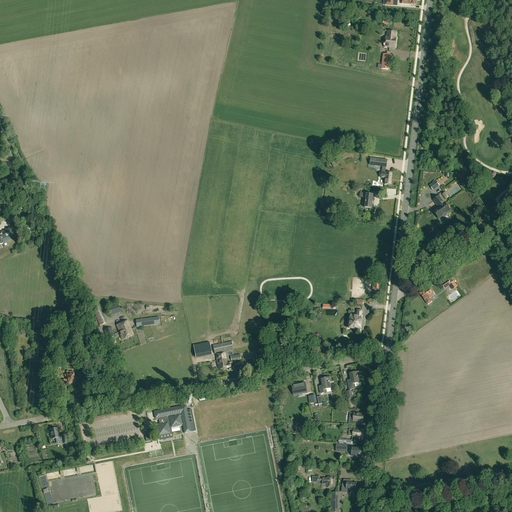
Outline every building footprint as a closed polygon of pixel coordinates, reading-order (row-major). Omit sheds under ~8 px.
[(394,5),(389,5),(389,11),(397,11),(397,3),(394,3),(394,5)] [(397,38),(396,38),(397,32),(388,31),(387,37),(386,37),(385,47),(396,49),(397,38)] [(392,55),(384,54),(382,69),(390,70),(392,55)] [(391,185),(393,173),(385,172),(386,167),(387,161),(373,159),(372,166),(382,167),(382,172),(381,172),(380,178),(384,179),(384,184),(391,185)] [(433,191),(439,186),(436,181),(429,186),(433,191)] [(441,187),(434,192),(437,196),(444,192),(441,187)] [(360,198),(367,199),(365,208),(372,209),(374,195),(367,194),(360,193),(360,198)] [(450,210),(445,204),(439,197),(434,200),(440,208),(434,212),(439,218),(450,210)] [(20,204),(16,208),(20,212),(24,209),(20,204)] [(1,241),(14,235),(12,231),(15,230),(13,227),(10,228),(11,228),(7,230),(2,232),(2,233),(0,234),(0,245),(3,244),(1,241)] [(452,283),(449,279),(441,285),(444,288),(446,286),(448,288),(450,286),(449,285),(450,285),(453,289),(457,286),(454,281),(452,283)] [(374,289),(374,290),(380,291),(381,281),(374,280),(373,289),(374,289)] [(429,286),(420,293),(428,305),(432,302),(430,298),(435,294),(429,286)] [(121,313),(119,305),(108,308),(111,316),(121,313)] [(100,308),(94,311),(100,326),(106,323),(100,308)] [(350,329),(361,330),(363,311),(359,311),(358,316),(351,315),(350,329)] [(138,320),(139,328),(160,325),(159,317),(138,320)] [(123,340),(134,336),(128,321),(117,325),(123,340)] [(112,328),(104,331),(107,340),(115,336),(112,328)] [(212,354),(233,350),(232,342),(213,346),(214,347),(211,347),(210,343),(194,346),(196,358),(212,355),(212,354)] [(225,354),(216,355),(219,370),(229,369),(230,372),(234,371),(233,363),(227,364),(225,354)] [(231,356),(232,362),(247,360),(246,354),(231,356)] [(48,358),(50,362),(51,364),(59,361),(57,355),(48,358)] [(78,376),(75,377),(74,374),(73,371),(69,372),(68,371),(66,371),(67,376),(68,379),(66,380),(66,379),(60,381),(61,386),(67,384),(69,384),(76,382),(79,381),(78,376)] [(360,376),(359,372),(353,373),(353,374),(350,375),(351,380),(348,381),(349,388),(355,387),(355,384),(359,383),(358,377),(360,376)] [(332,382),(331,377),(325,378),(325,379),(322,380),(323,386),(319,386),(321,393),(327,392),(326,389),(331,388),(330,382),(332,382)] [(293,392),(294,394),(295,394),(298,393),(298,391),(300,391),(300,394),(307,393),(306,389),(307,389),(309,389),(308,384),(306,384),(306,383),(297,385),(297,384),(292,385),(293,389),(292,389),(292,391),(293,391),(293,392)] [(318,406),(318,402),(317,402),(316,395),(312,396),(312,397),(309,397),(310,403),(313,402),(313,403),(311,403),(312,407),(318,406)] [(186,405),(154,412),(156,418),(157,420),(159,419),(160,424),(157,425),(159,436),(170,433),(169,428),(184,425),(185,433),(196,431),(195,426),(192,410),(187,411),(186,405)] [(350,413),(349,424),(358,425),(359,421),(363,422),(363,421),(365,420),(365,418),(364,418),(364,414),(354,413),(354,414),(350,413)] [(361,439),(365,439),(366,430),(364,430),(364,429),(358,428),(358,430),(350,429),(349,436),(361,438),(361,439)] [(52,439),(56,438),(57,443),(63,442),(63,444),(67,443),(66,435),(59,437),(58,429),(50,430),(52,439)] [(353,447),(352,456),(360,457),(360,455),(363,455),(364,448),(353,447)] [(328,477),(328,478),(323,478),(318,478),(313,478),(313,483),(318,484),(318,481),(323,482),(323,484),(328,484),(328,488),(332,488),(332,487),(337,487),(337,478),(333,478),(333,477),(328,477)] [(47,495),(52,493),(48,478),(42,479),(47,495)] [(356,490),(357,483),(352,483),(352,481),(345,480),(344,486),(347,487),(347,489),(356,490)] [(331,493),(330,511),(339,511),(340,493),(331,493)]
